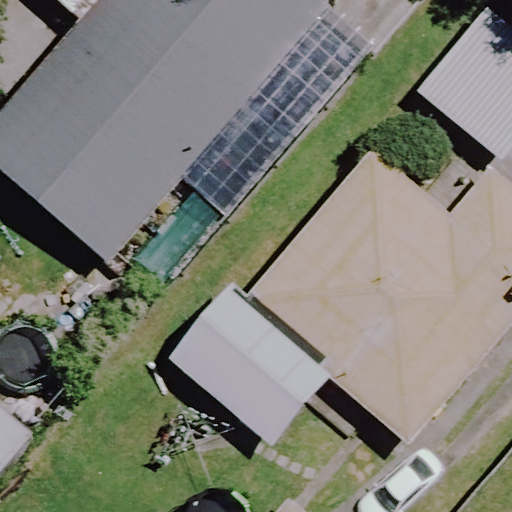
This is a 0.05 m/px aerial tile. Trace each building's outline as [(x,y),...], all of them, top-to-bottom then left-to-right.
[(107,0),(0,132),(0,187),(108,275),(177,191),(225,230),(314,122),(268,85),(318,24),(287,0),(107,0)] [(511,156),(511,44),(486,22),(417,106),(499,173),(511,156)] [(248,313),(331,388),(408,454),(511,333),(511,203),(488,182),(446,231),(373,168),(248,313)] [(331,388),(248,313),(231,298),(169,371),(270,459),(331,388)] [(0,481),(28,445),(0,424),(0,481)]
